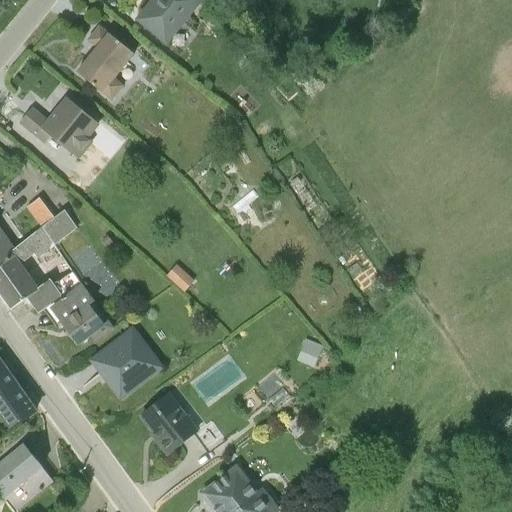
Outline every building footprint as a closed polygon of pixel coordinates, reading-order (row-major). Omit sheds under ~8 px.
[(156,0),(140,20),(169,43),(204,0),(203,0),(156,0)] [(134,53),(100,27),(89,41),(96,48),(79,73),(112,101),(125,87),(115,79),(134,53)] [(99,125),(66,99),(49,124),(32,108),(19,123),(46,143),(51,138),(79,161),(94,144),(89,140),(99,125)] [(0,263),(16,250),(0,227),(0,263)] [(0,263),(0,294),(11,310),(27,298),(37,313),(63,296),(54,285),(73,273),(42,230),(16,250),(0,263)] [(177,265),(166,277),(184,293),(195,282),(177,265)] [(84,286),(54,309),(80,344),(90,336),(97,345),(115,329),(84,286)] [(344,320),(329,333),(340,345),(354,332),(344,320)] [(121,399),(163,367),(134,329),(92,362),(121,399)] [(303,344),(297,360),(314,367),(322,346),(309,341),(308,345),(303,344)] [(0,418),(9,431),(36,412),(0,364),(0,418)] [(283,389),(270,400),(275,407),(289,396),(283,389)] [(158,439),(156,441),(167,456),(199,431),(170,393),(142,416),(158,439)] [(24,445),(0,465),(0,496),(13,511),(18,511),(54,482),(24,445)] [(258,491),(238,467),(203,493),(217,511),(278,511),(281,510),(263,489),(258,491)]
